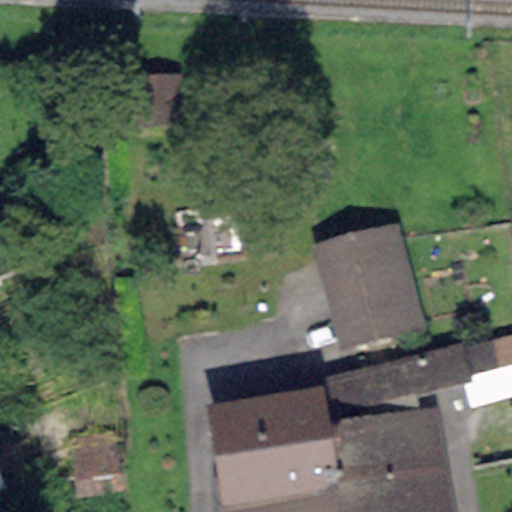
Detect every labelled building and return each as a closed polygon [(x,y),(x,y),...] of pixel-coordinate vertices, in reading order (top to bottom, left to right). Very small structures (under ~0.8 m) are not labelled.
[(139,83),(140,105),(175,103),(175,82),(139,83)] [(331,252),(354,343),(416,327),(392,237),(331,252)] [(422,388),(423,393),(464,385),(458,351),(318,387),(323,413),(422,388)] [(222,416),(233,511),(334,511),(326,443),(309,445),(301,403),(222,416)] [(438,511),(423,427),(326,443),(334,511),(438,511)]
